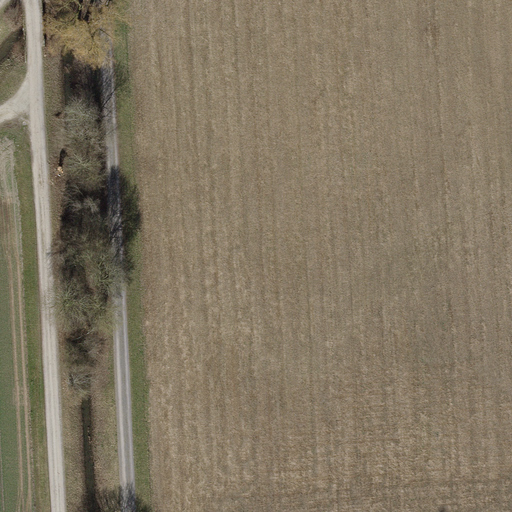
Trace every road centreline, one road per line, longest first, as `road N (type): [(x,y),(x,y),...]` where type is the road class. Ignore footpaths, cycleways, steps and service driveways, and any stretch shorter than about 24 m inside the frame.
road 1 (track): [(129,511),(101,0)]
road 2 (track): [(58,511),(32,0)]
